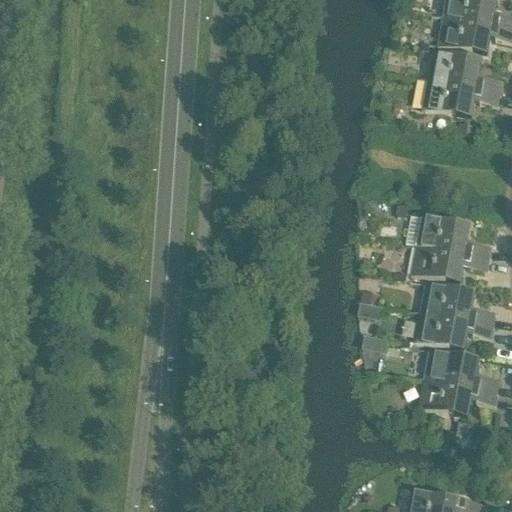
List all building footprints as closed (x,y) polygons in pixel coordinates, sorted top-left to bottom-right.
[(498,4),(479,0),(451,0),(447,24),(511,35),(511,23),(500,21),(501,16),(496,15),(498,4)] [(511,35),(447,24),(442,53),(487,61),(490,44),(511,48),(511,35)] [(479,83),(482,65),(437,57),(431,87),(501,100),(504,87),(479,83)] [(501,100),(431,87),(425,116),(471,124),(475,107),(499,112),(501,100)] [(469,140),(470,130),(458,128),(456,138),(469,140)] [(408,212),(397,210),(395,221),(406,223),(408,212)] [(471,232),(424,223),(411,220),(406,250),(418,253),(490,266),(492,253),(468,248),(471,232)] [(418,253),(413,283),(460,291),(463,274),(487,279),(490,266),(418,253)] [(404,287),(406,276),(398,275),(396,285),(404,287)] [(422,320),(494,334),(496,321),(472,316),(474,299),(427,290),(422,320)] [(364,295),(361,306),(377,309),(380,298),(364,295)] [(494,334),(422,320),(416,349),(463,358),(467,341),(491,347),(494,334)] [(408,353),(410,343),(402,341),(400,352),(408,353)] [(476,383),(479,366),(432,358),(427,387),(498,400),(501,388),(476,383)] [(498,400),(427,387),(421,417),(467,426),(471,408),(496,413),(498,400)] [(485,511),(486,509),(414,497),(411,511),(485,511)]
